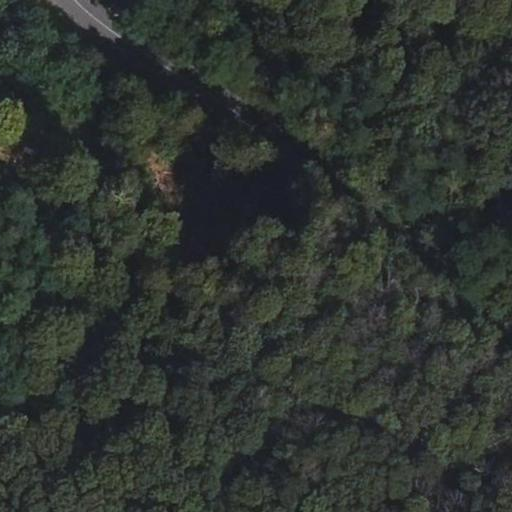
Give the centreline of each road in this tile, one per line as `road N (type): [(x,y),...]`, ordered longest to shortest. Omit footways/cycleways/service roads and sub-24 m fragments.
road 1 (tertiary): [(511,350),(262,138),(115,45),(76,0)]
road 2 (track): [(0,164),(32,184),(61,220),(118,439),(119,511)]
